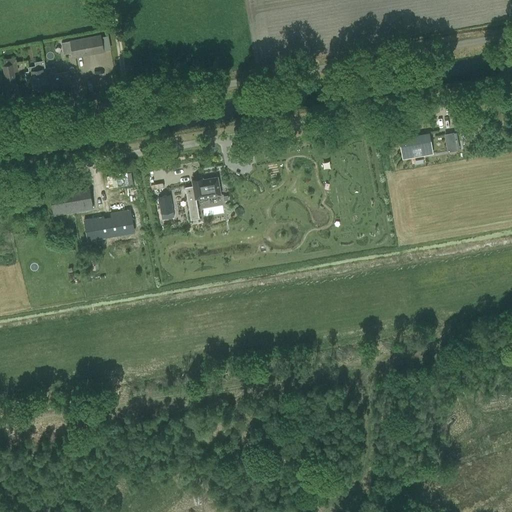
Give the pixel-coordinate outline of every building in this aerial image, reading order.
[(103,51),(103,50),(109,49),(106,35),(100,36),(100,34),(70,40),(70,41),(73,53),(73,57),(103,51)] [(13,64),(3,66),(7,89),(17,88),(13,64)] [(45,69),(49,89),(71,85),(69,72),(56,74),(55,67),(45,69)] [(29,72),(32,91),(49,89),(45,69),(29,72)] [(404,158),(431,154),(428,134),(429,133),(398,138),(398,139),(400,138),(404,158)] [(445,135),(448,151),(455,150),(453,134),(445,135)] [(198,179),(195,180),(192,180),(193,186),(185,188),(191,221),(199,219),(196,199),(221,195),(218,178),(203,180),(198,181),(198,179)] [(80,209),(79,204),(91,202),(89,190),(50,196),(53,214),(70,211),(70,210),(80,209)] [(173,210),(170,195),(158,197),(161,212),(173,210)] [(102,217),(82,220),(86,241),(94,240),(133,233),(129,210),(109,214),(110,219),(103,220),(102,217)] [(95,244),(83,247),(87,271),(99,268),(97,255),(95,244)]
